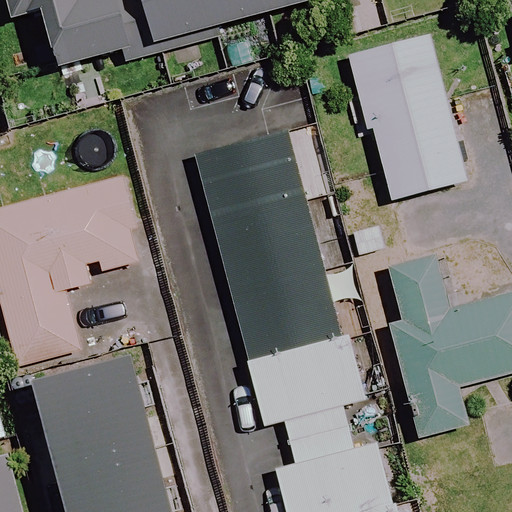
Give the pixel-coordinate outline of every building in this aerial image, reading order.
[(4,0),(11,23),(33,17),(50,78),(149,52),(135,0),(4,0)] [(135,0),(149,52),(342,0),(135,0)] [(470,183),(430,38),(349,61),(389,206),(470,183)] [(397,511),(381,446),(353,452),(343,409),(366,404),(349,337),(343,339),(298,155),(293,133),(198,156),(265,431),(284,426),(294,467),(278,471),(288,511),(397,511)] [(92,277),(139,265),(129,229),(140,226),(128,181),(0,213),(0,300),(18,371),(81,355),(66,295),(95,287),(92,277)] [(511,298),(448,313),(436,258),(390,268),(403,324),(391,327),(416,442),(468,430),(459,390),(511,378),(511,298)] [(199,511),(173,405),(30,440),(47,511),(199,511)] [(482,435),(429,449),(439,485),(491,472),(482,435)] [(0,511),(19,511),(10,462),(0,463),(0,511)]
